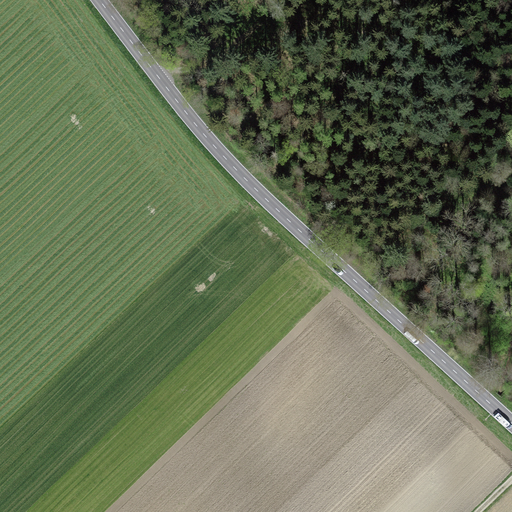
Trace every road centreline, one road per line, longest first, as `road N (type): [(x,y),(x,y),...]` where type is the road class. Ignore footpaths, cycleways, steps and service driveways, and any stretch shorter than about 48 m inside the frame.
road 1 (primary): [(99,0),(241,175),(511,423)]
road 2 (track): [(277,0),(162,82)]
